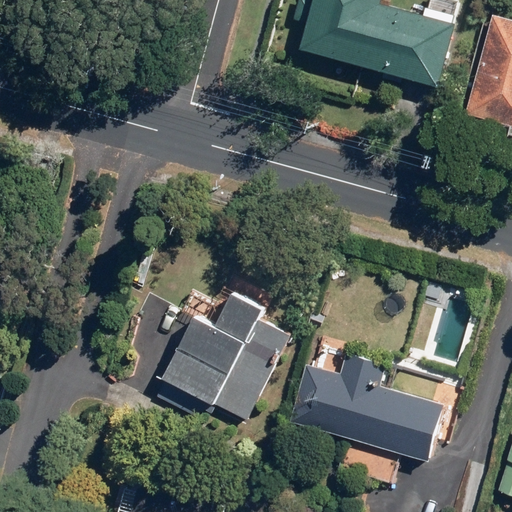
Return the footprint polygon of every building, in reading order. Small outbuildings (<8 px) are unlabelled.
[(387,0),(318,0),(303,51),(441,91),(461,25),(386,3),(387,0)] [(511,20),(497,16),(470,113),(511,124),(511,20)] [(217,321),(199,313),(169,378),(254,418),(295,331),(262,316),(268,301),(234,285),(217,321)] [(292,421),(353,439),(345,469),(396,484),(404,453),(434,461),(454,390),(438,386),(435,397),(384,382),(389,362),(353,352),(354,345),(317,334),(292,421)] [(511,450),(502,488),(511,490),(511,450)] [(269,511),(271,504),(132,469),(120,511),(269,511)]
